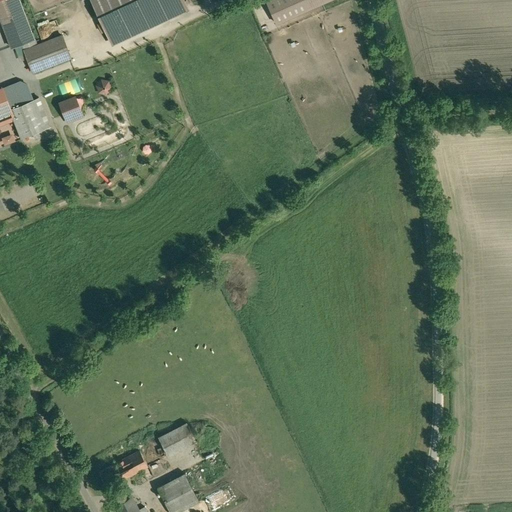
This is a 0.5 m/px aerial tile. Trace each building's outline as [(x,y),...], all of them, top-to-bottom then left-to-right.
[(19,0),(0,0),(0,15),(12,47),(22,43),(34,38),(19,0)] [(119,0),(101,8),(114,40),(181,12),(176,0),(119,0)] [(266,0),(278,24),(332,0),(266,0)] [(63,35),(37,45),(34,38),(22,43),(33,72),(71,57),(63,35)] [(109,81),(102,80),(97,85),(99,92),(107,94),(111,88),(109,81)] [(0,124),(15,119),(5,95),(6,95),(2,86),(0,86),(0,124)] [(39,97),(26,103),(21,89),(6,95),(5,95),(15,119),(22,137),(34,133),(51,126),(39,97)] [(76,97),(60,103),(66,118),(82,112),(76,97)] [(51,126),(34,133),(36,139),(53,132),(51,126)] [(188,423),(159,437),(169,455),(197,440),(188,423)] [(220,441),(221,436),(220,432),(217,429),(214,427),(209,426),(205,427),(202,429),(199,433),(199,437),(200,441),(202,445),(206,447),(210,448),(214,447),(218,444),(220,441)] [(141,450),(100,471),(108,487),(149,465),(141,450)] [(215,452),(205,457),(213,475),(224,470),(215,452)] [(185,472),(158,487),(171,511),(178,511),(200,501),(185,472)] [(140,511),(139,509),(132,496),(117,504),(120,511),(140,511)]
